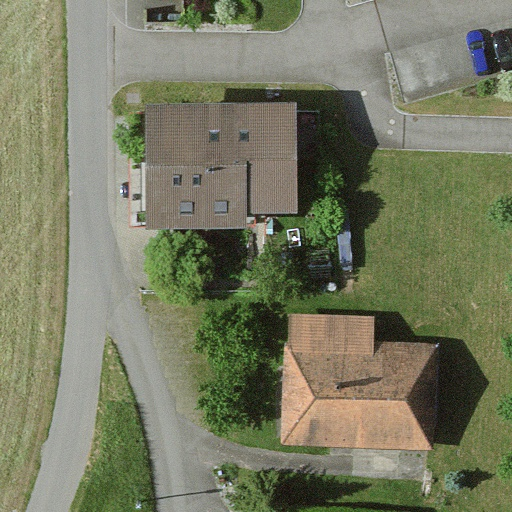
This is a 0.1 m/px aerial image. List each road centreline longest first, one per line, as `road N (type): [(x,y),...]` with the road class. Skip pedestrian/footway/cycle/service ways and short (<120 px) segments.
road 1 (unclassified): [(87,0),(87,284)]
road 2 (residential): [(169,511),(138,350),(121,312),(87,284)]
road 3 (unclassified): [(87,284),(80,383),(46,511)]
